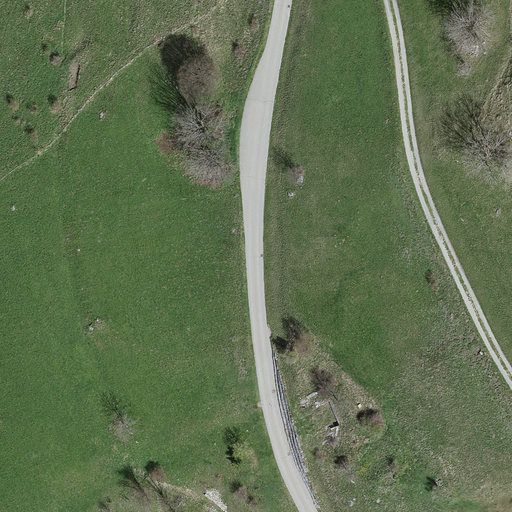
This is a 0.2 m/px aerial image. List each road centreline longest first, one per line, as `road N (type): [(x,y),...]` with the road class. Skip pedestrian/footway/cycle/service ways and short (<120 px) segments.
road 1 (unclassified): [(309,511),(280,443),(257,298),(257,146),(282,0)]
road 2 (track): [(384,0),(399,48),(413,181),(511,375)]
